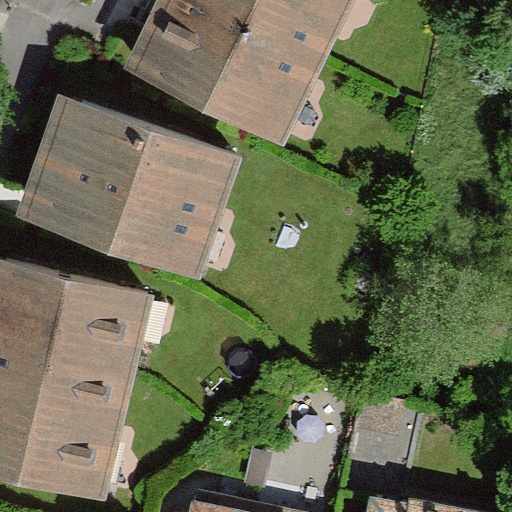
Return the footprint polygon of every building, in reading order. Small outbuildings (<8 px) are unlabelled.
[(348,0),(155,0),(131,53),(291,126),(348,0)] [(67,88),(28,202),(212,264),(250,150),(67,88)] [(158,286),(0,249),(0,463),(111,489),(158,286)] [(272,511),(197,495),(192,511),(272,511)] [(485,511),(410,498),(410,502),(373,495),(370,511),(485,511)]
